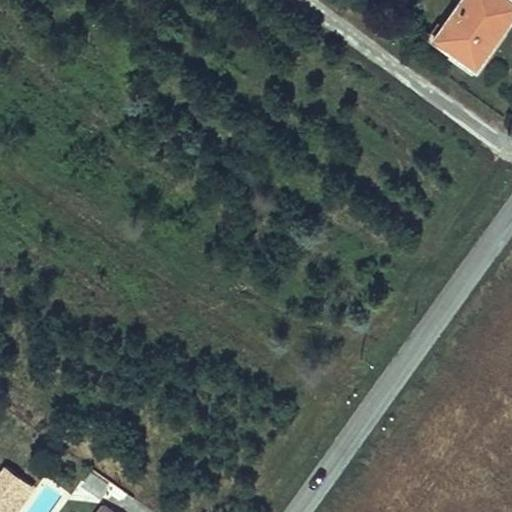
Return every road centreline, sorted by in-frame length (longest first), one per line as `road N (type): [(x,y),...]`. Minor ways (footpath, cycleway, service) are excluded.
road 1 (unclassified): [(511,211),(292,511)]
road 2 (residential): [(314,0),(511,141)]
